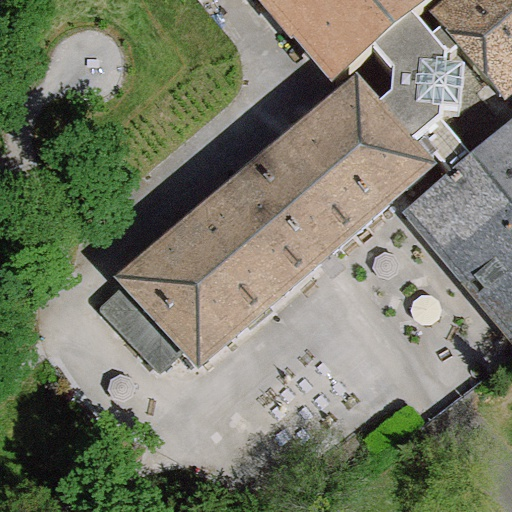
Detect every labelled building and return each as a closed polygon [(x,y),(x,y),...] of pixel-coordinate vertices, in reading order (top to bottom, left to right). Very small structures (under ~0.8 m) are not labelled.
[(269,0),(340,88),(348,82),(375,58),(415,23),(441,0),(269,0)] [(511,0),(471,0),(440,27),(445,32),(462,53),(502,99),(511,90),(511,0)] [(454,182),(475,164),(444,126),(445,117),(419,115),(422,73),(448,74),(448,64),(462,53),(445,32),(432,43),(415,23),(375,58),(394,80),(392,103),(377,115),(413,156),(424,146),(454,182)] [(462,118),(465,76),(448,74),(422,73),(419,115),(445,117),(462,118)] [(377,115),(360,97),(127,290),(201,372),(407,195),(430,174),(413,156),(377,115)] [(454,182),(420,210),(511,319),(511,132),(475,164),(454,182)]
